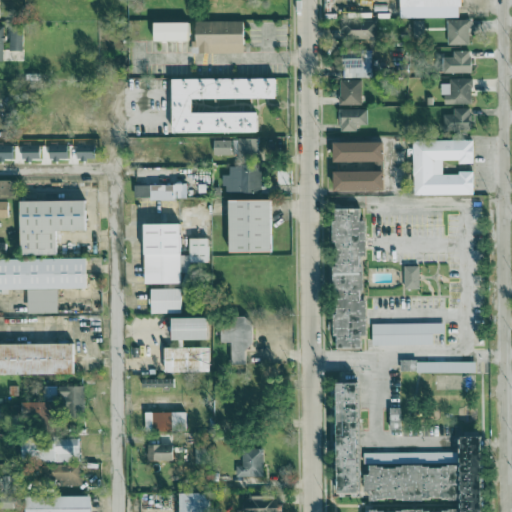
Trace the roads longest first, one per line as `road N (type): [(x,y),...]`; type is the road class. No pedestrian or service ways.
road 1 (residential): [(307,0),(313,511)]
road 2 (residential): [(501,0),(511,496)]
road 3 (residential): [(112,60),(115,511)]
road 4 (residential): [(211,160),(0,155)]
